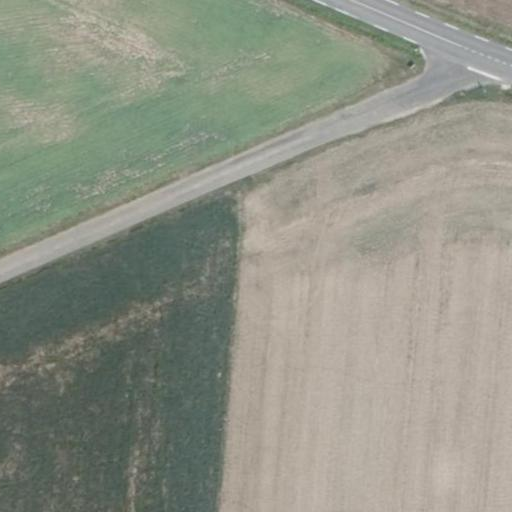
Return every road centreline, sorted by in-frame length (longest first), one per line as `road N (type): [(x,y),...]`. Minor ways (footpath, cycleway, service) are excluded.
road 1 (unclassified): [(484,57),(0,269)]
road 2 (secondary): [(348,0),(484,57)]
